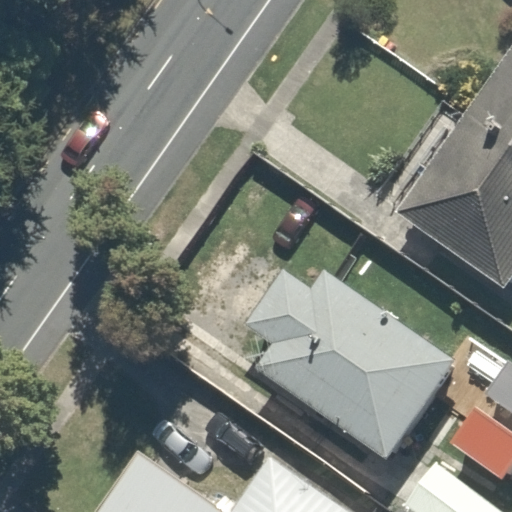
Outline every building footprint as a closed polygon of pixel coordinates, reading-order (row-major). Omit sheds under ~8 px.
[(511,59),(400,215),(509,295),(511,291),(511,59)] [(273,344),(257,367),(390,461),(460,363),(331,271),(318,289),(296,273),(254,331),(273,344)] [(511,375),(495,399),(511,411),(511,375)] [(240,511),(148,449),(104,511),(363,511),(280,455),(240,511)] [(511,511),(511,509),(445,459),(410,507),(416,511),(511,511)]
